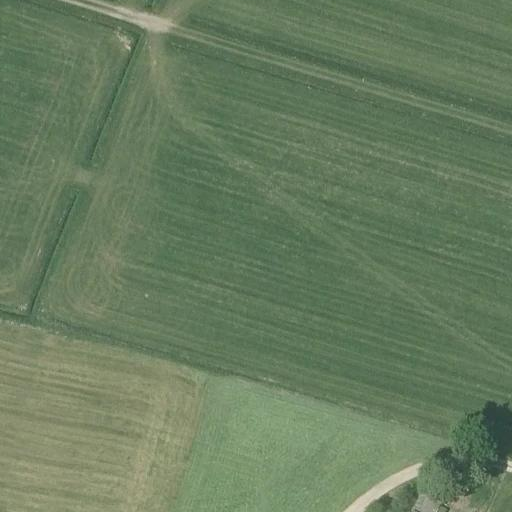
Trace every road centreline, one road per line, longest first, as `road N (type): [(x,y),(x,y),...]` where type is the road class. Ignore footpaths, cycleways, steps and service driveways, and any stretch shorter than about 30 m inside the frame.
road 1 (track): [(511,135),(58,0)]
road 2 (track): [(353,511),(397,481),(477,461),(511,471)]
